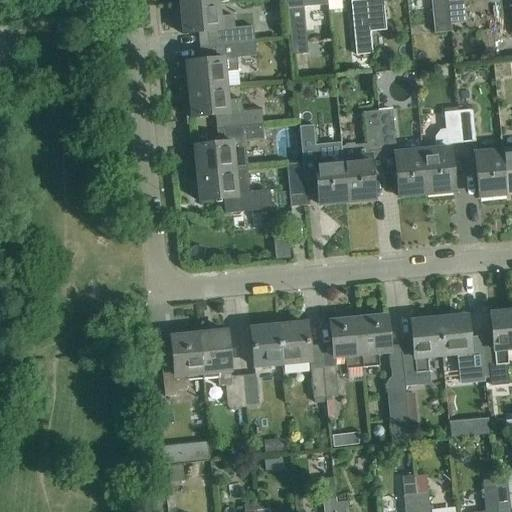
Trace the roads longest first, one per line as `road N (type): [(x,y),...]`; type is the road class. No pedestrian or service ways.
road 1 (residential): [(166,281),(187,289),(511,258)]
road 2 (residential): [(166,281),(156,260),(130,0)]
